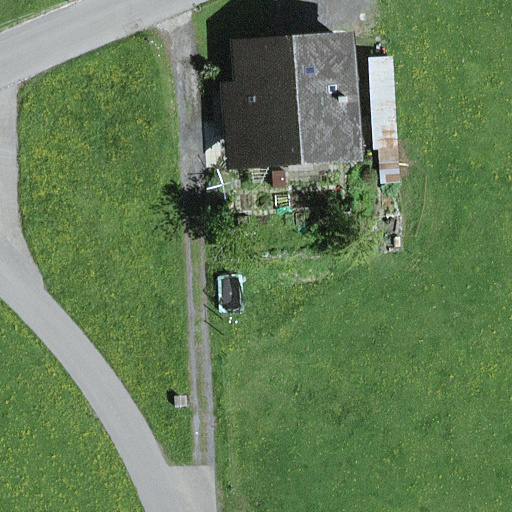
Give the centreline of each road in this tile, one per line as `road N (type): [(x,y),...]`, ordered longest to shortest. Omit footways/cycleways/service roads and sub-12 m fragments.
road 1 (track): [(195,511),(184,146),(170,0)]
road 2 (unclassified): [(176,511),(157,465),(101,380),(0,246)]
road 3 (unclassified): [(0,68),(165,0)]
